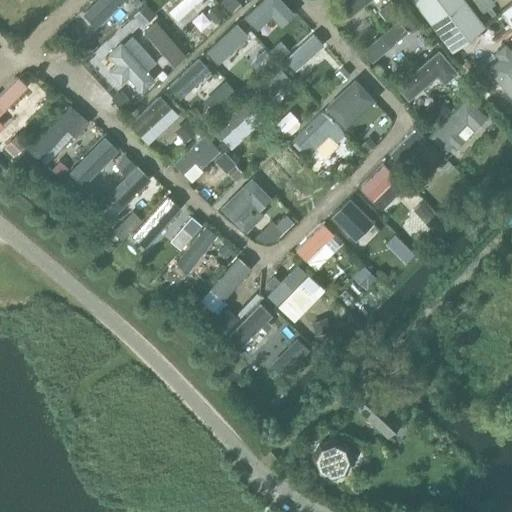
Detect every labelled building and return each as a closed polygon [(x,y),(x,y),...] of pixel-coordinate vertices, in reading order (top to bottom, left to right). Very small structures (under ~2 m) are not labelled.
[(109,0),(96,13),(109,27),(134,4),(129,0),(109,0)] [(206,0),(182,0),(172,10),(183,22),(206,0)] [(239,0),(221,0),(232,11),(241,2),(239,0)] [(281,0),(260,0),(243,16),(256,29),(270,16),(280,26),(294,13),(281,0)] [(349,0),(343,6),(355,18),(373,0),(349,0)] [(415,0),(453,48),(485,22),(467,0),(415,0)] [(490,0),(476,0),(484,11),(493,4),(490,0)] [(144,1),(134,13),(144,23),(155,10),(144,1)] [(34,27),(46,13),(36,4),(23,17),(34,27)] [(511,5),(481,28),(495,37),(511,24),(511,5)] [(399,16),(363,46),(387,74),(431,37),(420,24),(412,31),(399,16)] [(238,17),(210,43),(221,54),(237,39),(243,45),(254,34),(238,17)] [(180,53),(155,24),(143,34),(169,63),(180,53)] [(74,28),(63,38),(84,59),(95,49),(74,28)] [(312,33),(284,58),(294,70),(322,45),(312,33)] [(120,43),(108,55),(116,63),(108,70),(119,83),(127,76),(141,90),(153,79),(120,43)] [(511,45),(488,64),(511,94),(511,45)] [(438,51),(397,86),(407,98),(436,74),(443,82),(455,71),(438,51)] [(165,87),(182,103),(211,71),(194,56),(165,87)] [(271,106),(297,81),(281,64),(255,89),(271,106)] [(19,72),(0,90),(0,127),(6,122),(0,116),(0,110),(29,82),(19,72)] [(355,78),(324,107),(344,128),(374,99),(355,78)] [(123,90),(113,95),(119,108),(129,103),(123,90)] [(128,124),(148,146),(180,116),(161,95),(128,124)] [(466,98),(428,136),(444,152),(451,144),(456,140),(456,141),(459,144),(472,130),(486,117),(466,98)] [(213,127),(235,149),(263,122),(241,100),(213,127)] [(33,153),(46,164),(84,122),(72,111),(33,153)] [(320,111),(292,139),(303,150),(309,153),(328,135),(335,143),(343,134),(320,111)] [(205,132),(174,161),(190,178),(221,149),(205,132)] [(81,185),(118,148),(103,133),(67,171),(81,185)] [(391,155),(402,168),(425,146),(413,134),(391,155)] [(259,171),(275,187),(303,161),(287,144),(259,171)] [(358,185),(380,207),(405,182),(383,160),(358,185)] [(254,172),(220,204),(233,218),(251,200),(259,207),(274,192),(254,172)] [(104,205),(118,218),(147,186),(133,174),(104,205)] [(132,223),(148,235),(169,207),(153,195),(132,223)] [(349,197),(330,216),(354,240),(372,221),(349,197)] [(285,212),(277,223),(269,217),(256,235),(271,247),(292,217),(285,212)] [(324,224),(297,251),(317,271),(344,244),(324,224)] [(184,260),(197,272),(221,246),(208,234),(184,260)] [(241,255),(218,281),(232,293),(255,267),(241,255)] [(309,274),(277,306),(293,323),(326,290),(309,274)] [(278,312),(260,295),(229,327),(247,345),(278,312)] [(296,334),(270,362),(283,374),(309,347),(296,334)] [(387,437),(401,422),(372,393),(357,408),(387,437)] [(352,459),(350,454),(345,444),(331,438),(316,443),(310,457),(316,472),(330,478),(346,473),(352,459)]
